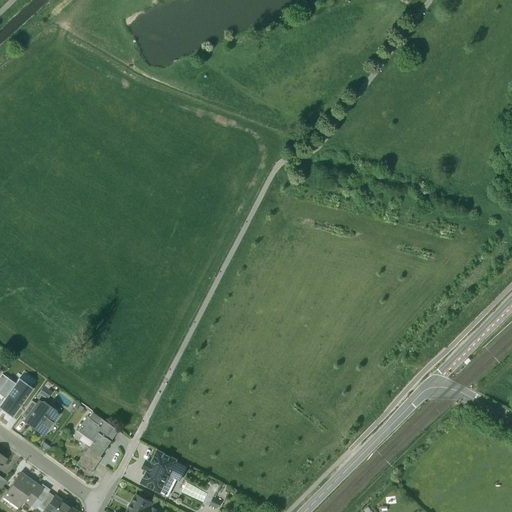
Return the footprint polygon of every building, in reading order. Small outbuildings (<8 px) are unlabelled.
[(14,384),(1,374),(0,376),(0,394),(4,398),(14,384)] [(12,416),(32,389),(18,379),(14,384),(4,398),(0,403),(0,408),(12,417),(12,416)] [(38,394),(46,399),(53,385),(45,381),(38,394)] [(31,401),(21,415),(25,419),(36,404),(31,401)] [(36,404),(25,419),(34,425),(32,427),(39,432),(43,426),(47,429),(57,415),(38,401),(36,404)] [(110,433),(98,425),(87,417),(76,432),(78,432),(80,428),(85,431),(83,433),(93,441),(88,449),(101,457),(111,442),(106,438),(110,433)] [(114,428),(102,420),(98,425),(110,433),(114,428)] [(88,449),(87,448),(76,465),(84,470),(83,472),(84,473),(84,475),(86,475),(87,475),(88,475),(89,474),(91,472),(92,472),(102,458),(101,457),(88,449)] [(157,451),(151,463),(148,462),(144,469),(147,471),(141,483),(159,493),(164,483),(172,487),(177,479),(179,480),(186,468),(175,462),(176,460),(157,451)] [(39,488),(19,474),(8,490),(8,495),(11,498),(10,500),(19,507),(24,501),(31,506),(36,498),(33,496),(39,488)] [(203,501),(207,492),(186,482),(182,492),(203,501)] [(48,491),(40,486),(39,488),(33,496),(36,498),(41,501),(47,492),(48,491)] [(41,501),(37,506),(44,511),(54,497),(47,492),(41,501)] [(136,495),(127,511),(158,511),(159,511),(150,506),(152,503),(136,495)] [(74,511),(75,511),(55,496),(54,497),(44,511),(74,511)]
